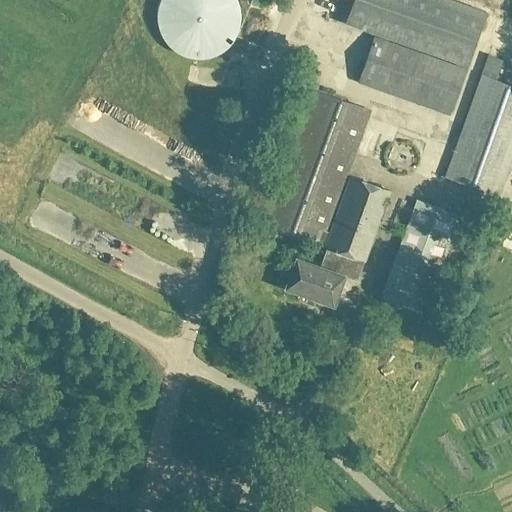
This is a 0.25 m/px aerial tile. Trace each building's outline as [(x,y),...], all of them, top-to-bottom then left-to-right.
[(162,37),(170,48),(180,54),(192,58),(204,58),(216,54),(226,48),(234,38),(239,27),(240,13),(237,0),(159,0),(156,11),(157,24),(162,37)] [(248,19),(268,22),(271,4),(252,0),(248,19)] [(466,66),(485,13),(449,0),(352,0),(345,22),(466,66)] [(449,113),(465,69),(374,37),(359,82),(449,113)] [(498,195),(511,155),(511,86),(495,80),(501,60),(488,55),(445,177),(498,195)] [(356,281),(363,261),(364,261),(391,189),(352,175),(331,235),(327,234),(346,181),(369,111),(310,89),(260,223),(268,226),(263,240),(278,246),(283,232),(326,246),(319,266),(295,257),(290,272),(282,269),(277,282),(286,285),(285,288),(332,304),(342,276),(356,281)] [(461,234),(449,230),(454,214),(414,200),(380,297),(389,300),(386,308),(402,314),(405,306),(421,311),(440,256),(451,260),(461,234)] [(0,511),(23,511),(24,506),(0,502),(0,511)]
